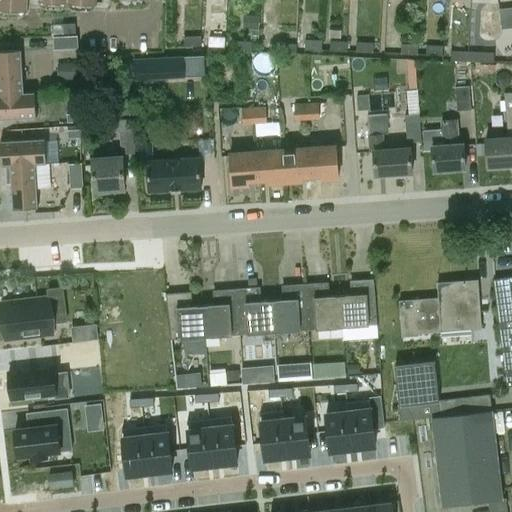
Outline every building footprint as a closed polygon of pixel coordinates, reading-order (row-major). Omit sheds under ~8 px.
[(0,0),(0,8),(28,10),(28,0),(39,0),(97,3),(97,0),(0,0)] [(511,27),(511,7),(499,9),(501,29),(511,27)] [(259,30),(260,15),(244,14),(243,29),(259,30)] [(75,21),(51,26),(53,36),(77,31),(75,21)] [(341,38),(342,29),(329,28),(329,38),(341,38)] [(54,49),(78,48),(77,35),(53,37),(54,49)] [(184,39),(184,48),(201,48),(200,38),(184,39)] [(209,41),(209,50),(225,51),(226,42),(209,41)] [(235,42),(234,52),(251,53),(252,43),(235,42)] [(306,42),(306,52),(322,52),(323,43),(306,42)] [(331,43),(331,53),(347,53),(348,44),(341,43),(331,43)] [(280,44),(280,54),(297,55),(297,45),(280,44)] [(357,44),(356,54),(373,54),(373,45),(357,44)] [(402,46),(401,55),(418,56),(418,46),(402,46)] [(427,46),(427,56),(443,57),(444,47),(427,46)] [(54,50),(55,79),(73,78),(72,49),(54,50)] [(0,94),(23,94),(23,93),(21,50),(0,50),(0,94)] [(452,61),(471,62),(471,52),(452,52),(452,61)] [(471,52),(471,62),(490,63),(490,53),(471,52)] [(184,56),(134,59),(135,81),(185,78),(185,77),(205,76),(204,56),(184,57),(184,56)] [(418,86),(416,59),(408,59),(409,87),(418,86)] [(469,87),(456,87),(457,111),(470,111),(469,87)] [(410,89),(409,111),(419,111),(420,89),(410,89)] [(0,94),(0,119),(36,117),(35,92),(23,93),(23,94),(0,94)] [(511,93),(505,94),(508,138),(486,139),(488,168),(511,166),(511,93)] [(368,95),(357,96),(358,111),(369,110),(368,95)] [(319,104),(307,105),(308,120),(320,119),(319,104)] [(308,120),(307,105),(295,106),(296,121),(308,120)] [(254,109),(255,124),(267,124),(266,108),(254,109)] [(243,125),(255,124),(254,109),(242,110),(243,125)] [(67,123),(80,122),(80,114),(67,114),(67,123)] [(410,149),(383,150),(382,136),(389,135),(387,114),(368,116),(370,151),(374,151),(376,176),(412,173),(410,149)] [(419,115),(406,115),(407,141),(421,140),(419,115)] [(122,155),(134,155),(132,119),(108,121),(109,133),(121,133),(122,155)] [(441,121),(443,146),(432,147),(434,171),(465,168),(463,145),(460,145),(459,120),(441,121)] [(80,130),(68,131),(68,139),(81,138),(80,130)] [(309,148),(311,175),(322,175),(323,179),(338,178),(335,146),(325,147),(324,135),(308,136),(309,148)] [(35,163),(35,164),(46,163),(45,138),(0,141),(2,166),(5,166),(5,165),(35,163)] [(285,182),(283,150),(269,151),(268,138),(256,140),(257,152),(259,179),(269,178),(270,183),(285,182)] [(301,176),(311,175),(309,148),(283,150),(285,182),(301,181),(301,176)] [(248,180),(259,179),(257,152),(231,154),(233,185),(248,184),(248,180)] [(94,191),(125,189),(123,158),(92,159),(94,191)] [(149,192),(201,188),(200,158),(147,162),(149,192)] [(38,207),(35,164),(35,163),(5,165),(5,166),(6,184),(11,183),(12,209),(38,207)] [(70,188),(83,187),(81,163),(69,164),(70,188)] [(511,277),(493,280),(507,386),(511,384),(511,277)] [(343,327),(342,327),(343,340),(378,337),(373,279),(351,281),(352,295),(340,296),(343,327)] [(402,337),(418,336),(418,334),(441,333),(482,329),(478,279),(437,283),(438,298),(399,301),(402,337)] [(343,327),(340,296),(329,297),(328,282),(305,284),(309,329),(342,327),(343,327)] [(272,301),(274,332),(276,336),(284,335),(286,331),(309,329),(305,284),(281,285),(282,300),(281,300),(272,301)] [(274,332),(272,301),(261,302),(260,287),(236,289),(240,335),(274,332)] [(206,337),(240,335),(236,289),(213,291),(214,305),(203,306),(205,337),(206,337)] [(205,337),(203,306),(193,306),(191,292),(166,294),(171,340),(178,339),(179,339),(183,339),(183,347),(185,351),(188,354),(193,354),(207,354),(206,337),(205,337)] [(48,298),(1,304),(5,339),(53,334),(52,324),(49,298),(48,298)] [(72,328),(74,343),(98,339),(96,325),(72,328)] [(281,378),(345,375),(345,361),(281,363),(281,378)] [(432,418),(493,411),(492,411),(490,395),(439,401),(434,361),(395,365),(400,405),(399,405),(401,421),(420,419),(420,420),(432,418)] [(347,363),(348,374),(358,373),(357,363),(347,363)] [(57,396),(54,368),(9,373),(12,401),(57,396)] [(266,368),(245,370),(246,383),(266,382),(266,368)] [(228,371),(226,372),(227,381),(239,380),(239,379),(239,371),(228,371)] [(346,384),(346,392),(358,391),(358,383),(346,384)] [(334,385),(334,392),(346,392),(346,384),(334,385)] [(280,388),(281,396),(293,395),(292,387),(280,388)] [(268,389),(269,397),(281,396),(280,388),(268,389)] [(207,393),(207,401),(219,400),(219,392),(207,393)] [(195,394),(195,402),(207,401),(207,393),(195,394)] [(129,398),(130,406),(142,405),(141,397),(129,398)] [(141,397),(142,405),(154,405),(153,397),(141,397)] [(102,415),(100,403),(87,404),(89,417),(102,415)] [(370,408),(348,410),(353,449),(374,446),(370,408)] [(58,426),(69,424),(67,409),(41,412),(42,412),(43,426),(29,428),(15,429),(19,456),(32,454),(33,458),(47,457),(47,452),(61,451),(58,426)] [(348,410),(327,413),(331,451),(353,449),(348,410)] [(493,411),(432,418),(443,506),(503,499),(493,411)] [(305,416),(283,418),(288,456),(309,454),(305,416)] [(283,418),(262,421),(266,459),(288,456),(283,418)] [(232,424),(210,427),(215,465),(236,463),(232,424)] [(210,427),(189,429),(193,468),(215,465),(210,427)] [(167,432),(145,434),(150,473),(171,470),(167,432)] [(145,434),(124,437),(128,475),(150,473),(145,434)] [(72,471),(48,474),(50,489),(74,486),(72,471)] [(392,511),(391,503),(371,505),(371,511),(392,511)]
